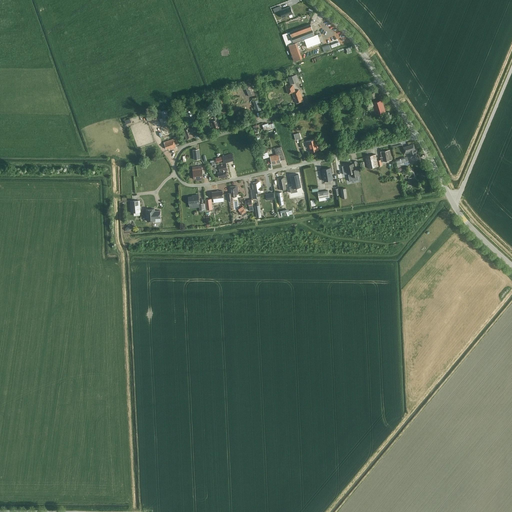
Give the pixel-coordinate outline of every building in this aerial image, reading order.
[(275,13),(280,11),(283,18),(293,14),(290,7),(282,10),(280,6),(273,9),(275,13)] [(315,35),(311,24),(290,32),(294,43),(288,45),(288,47),(289,46),(294,61),(302,58),(298,46),(300,45),(303,51),(321,44),(318,34),(315,35)] [(294,43),(290,32),(285,34),(282,35),(285,42),(287,41),(288,45),(294,43)] [(288,77),(290,84),(299,82),(297,75),(288,77)] [(293,87),(292,85),(286,87),(288,94),(292,92),(294,98),(295,98),(297,103),(303,101),(299,90),(295,91),(294,87),(293,87)] [(256,111),(261,110),(257,97),(252,98),(256,111)] [(374,103),(377,113),(385,111),(381,101),(374,103)] [(170,122),(167,110),(161,112),(163,120),(160,120),(161,125),(170,122)] [(194,125),(193,122),(197,121),(192,110),(186,112),(187,114),(185,115),(189,125),(191,124),(192,126),(194,125)] [(211,124),(213,130),(221,127),(218,119),(212,121),(212,123),(211,124)] [(184,133),(186,140),(194,138),(192,134),(197,132),(196,127),(185,130),(185,132),(184,133)] [(180,143),(178,136),(174,138),(174,139),(164,143),(166,149),(169,148),(170,150),(176,148),(175,144),(180,143)] [(307,141),(310,152),(319,150),(316,139),(307,141)] [(415,149),(414,144),(403,147),(405,153),(409,151),(411,158),(417,156),(416,153),(418,152),(417,149),(415,149)] [(285,159),(281,146),(275,149),(276,156),(271,157),(272,165),(281,162),(280,161),(285,159)] [(381,160),(377,161),(378,166),(382,166),(381,162),(390,160),(390,158),(391,158),(390,150),(381,152),(382,157),(380,157),(381,160)] [(222,156),(224,163),(234,161),(233,153),(222,156)] [(376,154),(365,156),(368,168),(378,166),(377,161),(376,154)] [(410,164),(407,156),(396,160),(399,170),(405,168),(404,166),(410,164)] [(227,170),(226,164),(219,166),(220,172),(218,172),(219,178),(221,177),(221,179),(228,177),(226,170),(227,170)] [(357,169),(354,169),(353,164),(346,165),(348,174),(351,173),(352,177),(358,175),(357,169)] [(196,179),(196,181),(203,180),(202,166),(192,167),(194,179),(196,179)] [(333,179),(331,168),(322,169),(324,181),(333,179)] [(277,178),(280,190),(286,189),(285,183),(286,183),(285,177),(277,178)] [(253,199),(257,198),(256,193),(261,193),(260,191),(263,190),(263,186),(261,186),(260,182),(252,183),(253,189),(251,190),(253,199)] [(228,193),(229,201),(233,201),(232,197),(237,196),(237,195),(238,194),(238,186),(230,187),(230,193),(228,193)] [(188,197),(189,204),(200,203),(199,195),(195,195),(195,196),(188,197)] [(253,208),(252,199),(248,199),(248,200),(245,201),(246,204),(248,204),(249,209),(253,208)] [(130,201),(131,213),(141,212),(140,201),(130,201)] [(247,213),(243,206),(238,210),(243,217),(247,213)] [(155,211),(155,209),(147,209),(147,221),(155,221),(155,218),(161,218),(160,211),(155,211)]
